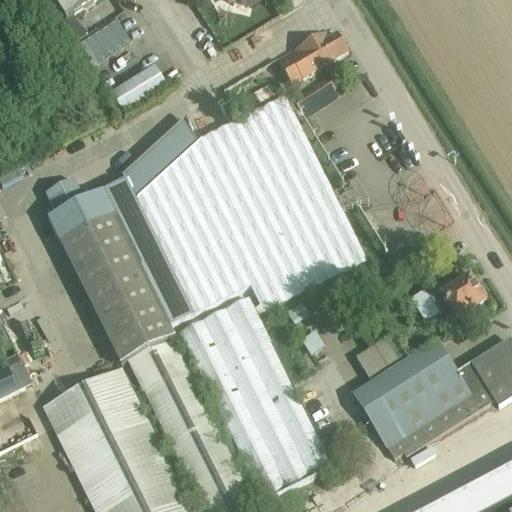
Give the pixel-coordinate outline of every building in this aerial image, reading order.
[(53,0),(57,4),(67,21),(100,0),(53,0)] [(74,18),(59,27),(73,48),(87,39),(74,18)] [(278,64),(291,87),(302,81),(302,82),(349,55),(338,37),(328,43),(324,37),(278,64)] [(167,90),(155,70),(112,97),(124,116),(167,90)] [(313,100),(298,110),(302,115),(337,90),(330,80),(309,94),(313,100)] [(46,197),(56,217),(49,221),(61,246),(69,264),(122,368),(129,364),(203,511),(191,511),(122,372),(43,411),(93,511),(251,511),(264,506),(334,471),(250,301),(180,336),(259,496),(250,500),(172,343),(176,341),(170,330),(251,290),(264,317),(368,265),(286,101),(205,141),(199,147),(186,121),(123,178),(126,182),(84,202),(74,183),(46,197)] [(435,292),(427,297),(429,299),(439,317),(441,319),(450,313),(457,323),(459,322),(463,328),(477,319),(472,313),(486,304),(471,280),(457,289),(452,281),(435,292)] [(323,298),(308,305),(312,313),(327,306),(323,298)] [(302,305),(287,315),(296,328),(311,318),(302,305)] [(1,326),(0,326),(0,349),(10,345),(1,326)] [(392,338),(356,360),(370,384),(372,387),(408,365),(406,361),(392,338)] [(372,387),(354,399),(395,463),(404,457),(406,460),(495,404),(499,410),(511,402),(511,345),(510,343),(485,359),(485,358),(456,376),(437,346),(408,365),(372,387)] [(8,371),(0,374),(0,403),(19,394),(8,371)] [(511,480),(508,473),(487,484),(501,511),(502,511),(511,507),(511,480)] [(501,511),(487,484),(465,496),(473,511),(501,511)] [(446,511),(473,511),(465,496),(444,507),(446,511)]
